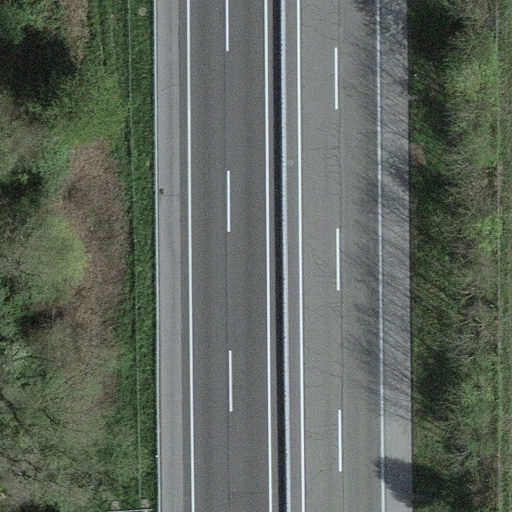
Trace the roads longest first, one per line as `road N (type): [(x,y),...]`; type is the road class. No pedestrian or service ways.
road 1 (motorway): [(227,0),(232,511)]
road 2 (motorway): [(341,511),(336,0)]
